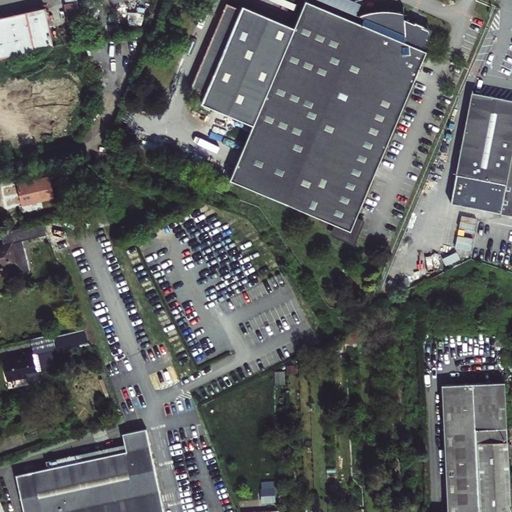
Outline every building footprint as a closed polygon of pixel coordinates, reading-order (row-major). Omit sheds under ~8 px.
[(303,0),(306,1),(358,23),(361,17),(359,16),(319,0),(303,0)] [(70,25),(82,22),(77,1),(65,4),(70,25)] [(359,219),(375,179),(389,144),(425,56),(427,52),(423,50),(424,48),(426,49),(430,39),(428,38),(431,31),(423,28),(424,26),(416,22),(415,23),(414,28),(413,27),(413,26),(413,25),(412,23),(411,23),(410,23),(408,23),(407,23),(407,25),(405,24),(404,19),(404,13),(398,11),(393,10),(387,10),(381,10),(375,11),(369,12),(364,14),(359,16),(361,17),(358,23),(306,1),(295,28),(243,6),(242,10),(227,4),(191,90),(206,96),(203,104),(254,126),(231,182),(335,225),(331,236),(355,246),(360,235),(365,222),(359,219)] [(0,18),(0,58),(48,48),(40,9),(0,18)] [(414,28),(415,23),(404,19),(405,24),(407,25),(407,23),(408,23),(410,23),(411,23),(412,23),(413,25),(413,26),(413,27),(414,28)] [(511,97),(472,89),(456,171),(506,181),(500,210),(511,212),(511,97)] [(51,175),(18,182),(23,203),(56,196),(51,175)] [(107,179),(101,182),(107,196),(113,193),(107,179)] [(3,246),(0,246),(0,267),(15,264),(18,273),(29,270),(22,241),(46,235),(41,223),(0,233),(3,246)] [(75,324),(72,314),(63,317),(66,327),(75,324)] [(29,339),(33,354),(33,355),(47,352),(88,344),(82,330),(43,338),(43,336),(29,339)] [(33,355),(33,354),(2,360),(7,380),(26,376),(28,383),(38,381),(37,370),(50,368),(47,352),(33,355)] [(478,511),(476,429),(506,429),(504,382),(441,385),(446,511),(478,511)] [(507,442),(506,429),(476,429),(478,511),(511,511),(508,442),(507,442)] [(163,511),(148,446),(145,431),(120,437),(123,451),(15,475),(23,511),(163,511)] [(274,481),(260,481),(261,502),(275,501),(274,481)]
